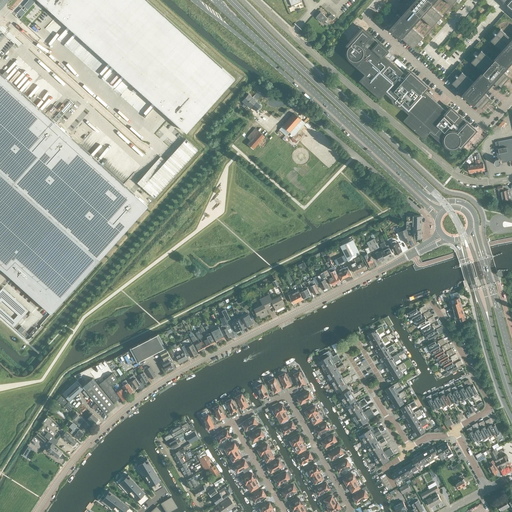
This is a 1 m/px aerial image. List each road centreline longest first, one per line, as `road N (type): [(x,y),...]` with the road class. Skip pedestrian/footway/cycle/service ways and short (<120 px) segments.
road 1 (tertiary): [(36,511),(105,426),(162,381),(426,245)]
road 2 (secondary): [(193,0),(289,78),(437,219)]
road 3 (unclassified): [(491,180),(453,172),(255,0)]
road 4 (secondary): [(426,197),(215,0)]
road 5 (unclassified): [(511,96),(484,126),(365,18),(382,0)]
road 6 (unclassified): [(426,245),(422,211),(297,105),(271,99)]
road 7 (secondary): [(452,240),(511,418)]
road 8 (residential): [(454,430),(491,408),(431,301)]
road 9 (residential): [(350,510),(286,394)]
